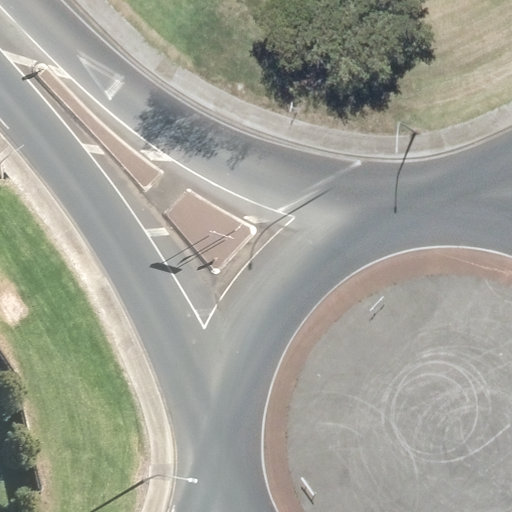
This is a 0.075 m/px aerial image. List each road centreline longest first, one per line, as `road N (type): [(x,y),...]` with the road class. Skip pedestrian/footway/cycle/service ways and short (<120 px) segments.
road 1 (tertiary): [(24,0),(135,107),(200,149),(257,177),(377,213)]
road 2 (tertiary): [(225,420),(116,238),(0,89)]
road 3 (secondary): [(225,420),(233,363),(275,282),(322,240),(377,213)]
